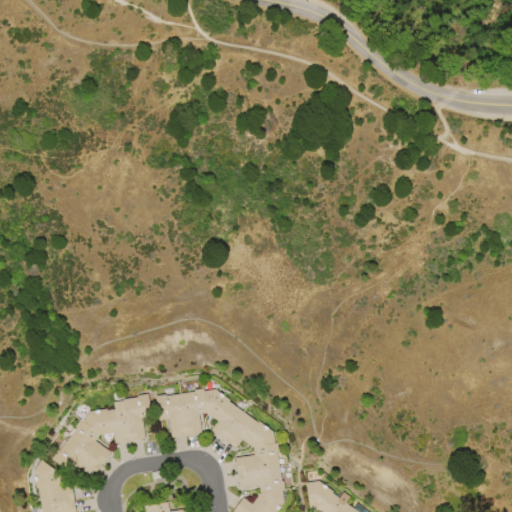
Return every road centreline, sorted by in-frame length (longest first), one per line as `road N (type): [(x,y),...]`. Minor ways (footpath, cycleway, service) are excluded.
road 1 (tertiary): [(260,0),(327,20),(426,92),(511,106)]
road 2 (residential): [(112,511),(121,474),(181,460),(211,476),(216,511)]
